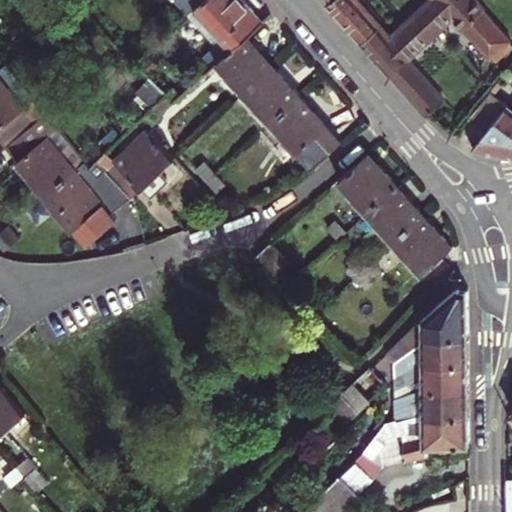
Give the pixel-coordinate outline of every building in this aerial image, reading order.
[(198,0),(194,4),(231,44),(245,31),(256,22),(247,12),(252,8),(243,0),(198,0)] [(327,0),(326,1),(342,18),(423,109),(440,95),(406,57),(454,14),(487,53),(507,34),(476,0),(327,0)] [(247,12),(256,22),(260,18),(252,8),(247,12)] [(245,31),(231,44),(213,60),(240,89),(271,61),(245,31)] [(240,89),(267,119),(299,92),(271,61),(240,89)] [(0,76),(0,140),(2,143),(7,139),(43,110),(30,95),(22,102),(0,76)] [(511,103),(491,86),(472,110),(487,123),(470,143),(472,145),(511,152),(511,103)] [(299,92),(267,119),(295,150),(309,166),(340,139),(299,92)] [(46,132),(54,123),(43,110),(7,139),(19,153),(14,158),(42,191),(74,165),(46,132)] [(82,158),(54,123),(46,132),(74,165),(82,158)] [(120,184),(129,194),(139,185),(148,195),(153,195),(163,185),(164,180),(155,170),(172,154),(144,124),(110,156),(102,164),(120,184)] [(102,164),(110,156),(103,148),(95,156),(102,164)] [(369,150),(337,178),(367,211),(398,183),(369,150)] [(86,164),(82,158),(74,165),(42,191),(71,226),(120,184),(102,164),(95,156),(86,164)] [(193,166),(203,177),(212,169),(202,158),(193,166)] [(203,177),(215,190),(223,182),(212,169),(203,177)] [(367,211),(394,241),(425,214),(398,183),(367,211)] [(452,245),(425,214),(394,241),(422,273),(452,245)] [(325,226),(336,238),(345,230),(334,218),(325,226)] [(269,240),(256,252),(273,271),(286,259),(269,240)] [(345,266),(354,276),(363,268),(372,260),(360,247),(352,255),(354,258),(345,266)] [(382,270),(372,260),(363,268),(373,279),(382,270)] [(385,349),(394,358),(420,337),(467,328),(467,286),(456,284),(385,349)] [(394,358),(394,371),(423,357),(467,353),(467,328),(420,337),(394,358)] [(394,381),(394,396),(422,384),(467,381),(467,353),(423,357),(394,371),(394,381)] [(368,364),(328,402),(346,421),(385,383),(368,364)] [(422,384),(394,396),(394,420),(422,407),(468,405),(467,381),(422,384)] [(0,429),(22,410),(0,385),(0,429)] [(364,448),(374,457),(380,461),(423,451),(423,443),(468,441),(468,405),(422,407),(394,420),(364,448)] [(364,448),(353,458),(363,468),(374,457),(364,448)] [(26,454),(14,464),(22,474),(39,493),(51,482),(26,454)] [(353,458),(295,511),(343,511),(361,496),(356,490),(371,475),(363,468),(353,458)] [(14,464),(2,475),(11,484),(22,474),(14,464)]
